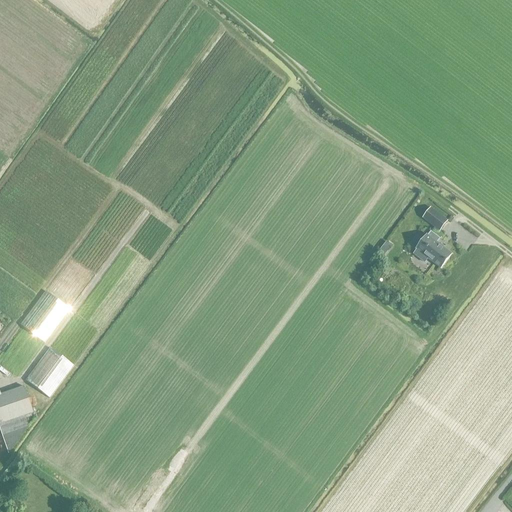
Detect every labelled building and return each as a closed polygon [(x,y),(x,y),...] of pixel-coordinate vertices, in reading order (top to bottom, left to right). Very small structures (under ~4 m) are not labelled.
[(422,217),(440,231),(449,219),(431,205),(422,217)] [(174,231),(149,213),(125,246),(150,264),(174,231)] [(436,242),(439,238),(431,232),(428,236),(427,235),(416,250),(417,250),(414,254),(425,262),(428,258),(441,268),(451,254),(436,242)] [(44,342),(20,324),(0,351),(0,360),(19,375),(44,342)] [(0,430),(8,453),(28,427),(24,415),(32,413),(23,386),(0,393),(0,430)]
